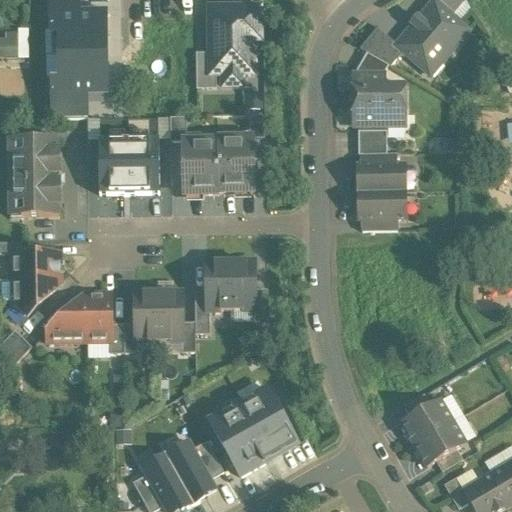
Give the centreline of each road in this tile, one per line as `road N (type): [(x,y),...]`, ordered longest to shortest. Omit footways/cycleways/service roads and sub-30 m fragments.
road 1 (residential): [(368,0),(329,43),(321,84),(322,231)]
road 2 (residential): [(322,231),(328,333),(368,456)]
road 3 (residential): [(322,231),(101,233)]
